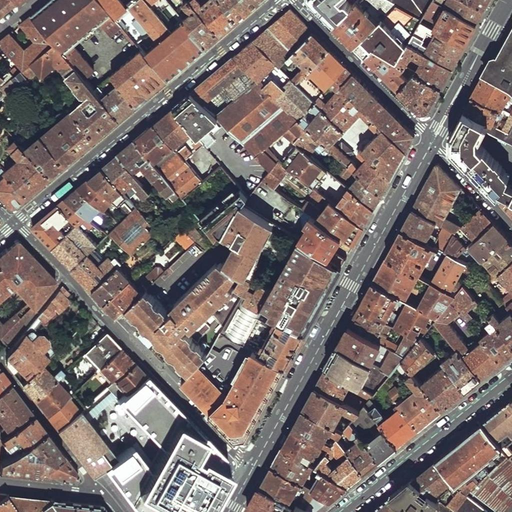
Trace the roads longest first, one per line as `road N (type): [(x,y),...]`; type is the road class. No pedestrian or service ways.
road 1 (primary): [(433,139),(251,468)]
road 2 (residential): [(278,0),(13,223)]
road 3 (residential): [(95,489),(1,359),(67,275)]
road 4 (residential): [(67,275),(251,468)]
road 5 (residential): [(345,511),(511,376)]
road 6 (residential): [(433,139),(295,0)]
road 7 (primary): [(509,0),(433,139)]
